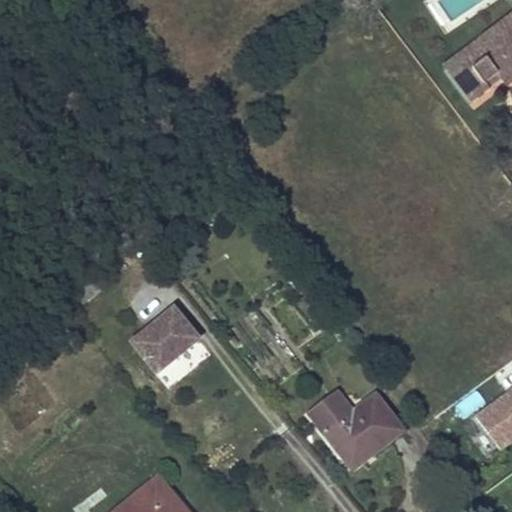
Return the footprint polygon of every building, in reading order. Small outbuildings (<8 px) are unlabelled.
[(488,88),(486,86),(482,81),(495,72),(498,77),(504,85),(511,79),(511,11),(443,63),(471,100),(488,88)] [(482,81),(486,86),(498,77),(495,72),(482,81)] [(76,295),(75,296),(82,304),(99,292),(92,283),(76,295)] [(329,315),(318,301),(310,307),(321,322),(329,315)] [(199,343),(174,312),(132,347),(158,378),(199,343)] [(511,448),(511,389),(477,417),(505,454),(511,448)] [(338,396),(329,403),(343,421),(352,415),(338,396)] [(343,421),(329,403),(310,417),(348,467),(369,452),(372,455),(401,433),(374,398),(352,415),(343,421)] [(184,511),(157,478),(116,511),(184,511)]
